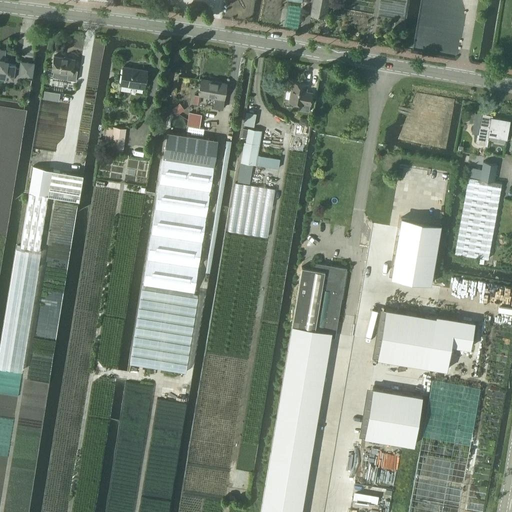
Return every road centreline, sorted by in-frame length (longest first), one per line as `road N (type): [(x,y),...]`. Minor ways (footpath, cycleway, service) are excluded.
road 1 (tertiary): [(0,3),(511,85)]
road 2 (unknown): [(240,38),(190,363),(159,369),(135,511)]
road 3 (unknown): [(387,63),(317,511)]
road 4 (unknown): [(265,42),(263,109),(284,122),(289,141),(234,475)]
